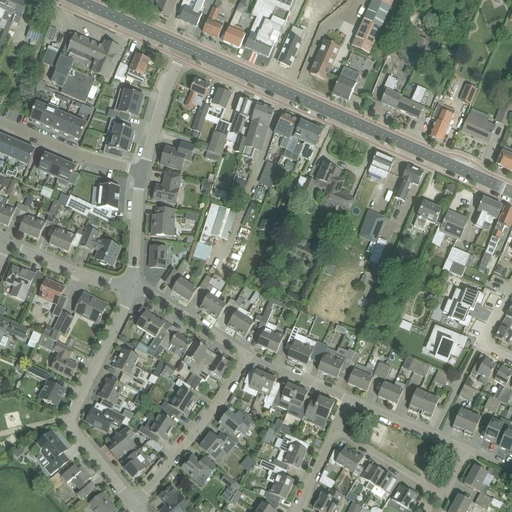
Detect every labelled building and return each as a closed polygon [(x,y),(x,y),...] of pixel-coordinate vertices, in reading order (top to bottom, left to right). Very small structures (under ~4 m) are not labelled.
[(0,44),(0,52),(1,53),(10,27),(11,28),(22,0),(21,0),(10,0),(3,20),(9,22),(0,44)] [(0,18),(3,20),(10,0),(2,0),(0,6),(0,18)] [(11,28),(14,29),(17,30),(24,12),(28,3),(22,0),(11,28)] [(168,18),(173,9),(176,0),(161,0),(156,13),(168,18)] [(189,24),(198,2),(193,0),(192,0),(188,9),(186,8),(180,20),(189,24)] [(199,0),(198,2),(189,24),(197,27),(202,14),(200,13),(205,0),(199,0)] [(245,48),(252,51),(269,58),(273,47),(275,47),(275,48),(290,13),(295,0),(265,0),(264,2),(260,0),(258,0),(252,15),(257,17),(250,34),(251,35),(245,48)] [(373,0),(373,2),(353,45),(370,53),(390,10),(394,0),(373,0)] [(207,24),(203,33),(218,39),(222,30),(223,27),(214,23),(222,5),(216,3),(207,24)] [(236,23),(238,24),(245,7),(240,4),(223,42),(240,49),(246,36),(233,30),(236,23)] [(33,26),(27,38),(32,40),(31,44),(34,46),(33,48),(39,50),(40,48),(41,48),(44,41),(40,40),(44,30),(33,26)] [(293,27),(278,62),(281,64),(280,65),(287,68),(288,66),(290,68),(302,42),(301,41),(305,33),(293,27)] [(44,60),(43,63),(44,64),(56,69),(57,70),(52,82),(64,87),(61,93),(70,97),(83,103),(85,104),(98,75),(108,79),(114,66),(116,59),(117,58),(118,56),(120,49),(106,42),(103,47),(90,42),(71,33),(70,36),(62,55),(48,50),(44,60)] [(407,43),(403,52),(418,58),(420,54),(422,50),(425,51),(430,42),(426,40),(414,34),(409,44),(407,43)] [(453,41),(445,58),(452,61),(460,44),(453,41)] [(340,48),(325,42),(315,65),(330,71),(340,48)] [(149,60),(137,55),(130,71),(131,71),(129,76),(133,78),(133,79),(142,83),(145,77),(143,76),(149,60)] [(396,78),(404,62),(396,58),(388,75),(396,78)] [(28,61),(25,67),(31,69),(34,63),(28,61)] [(128,66),(121,63),(117,73),(123,76),(128,66)] [(325,81),(330,71),(315,65),(310,74),(325,81)] [(344,68),(333,95),(348,102),(352,94),(352,93),(360,75),(344,68)] [(381,103),(396,110),(402,97),(392,93),(398,81),(389,77),(388,80),(383,89),(386,91),(381,103)] [(201,107),(202,104),(202,103),(210,86),(196,80),(191,91),(192,91),(185,106),(192,108),(193,104),(201,107)] [(471,105),(477,89),(466,85),(460,100),(471,105)] [(402,97),(396,110),(419,120),(423,111),(425,107),(419,105),(426,90),(418,87),(416,90),(411,102),(402,97)] [(122,102),(141,107),(144,96),(121,90),(118,100),(122,102)] [(210,107),(208,113),(222,119),(232,95),(219,90),(214,101),(211,100),(210,104),(211,105),(210,107)] [(247,118),(249,112),(252,103),(241,99),(238,108),(230,133),(228,138),(235,140),(244,116),(247,118)] [(138,118),(141,107),(122,102),(118,100),(115,111),(119,113),(117,120),(129,123),(131,116),(138,118)] [(496,122),(507,126),(511,115),(511,105),(504,102),(496,122)] [(40,124),(47,108),(37,103),(30,120),(40,124)] [(197,117),(193,130),(198,132),(201,133),(205,119),(208,113),(210,107),(202,103),(202,104),(201,107),(197,117)] [(50,128),(57,112),(59,108),(49,104),(47,108),(40,124),(50,128)] [(258,104),(255,114),(252,120),(242,156),(253,159),(256,149),(261,151),(268,126),(274,110),(258,104)] [(448,136),(452,128),(449,126),(453,116),(441,111),(430,137),(442,142),(445,134),(448,136)] [(60,132),(67,116),(58,112),(57,112),(50,128),(60,132)] [(279,123),(275,134),(284,138),(280,147),(286,149),(287,148),(294,129),(298,120),(283,114),(279,123)] [(70,137),(77,120),(67,116),(60,132),(70,137)] [(488,143),(491,136),(492,136),(493,134),(492,134),(495,127),(469,116),(463,132),(464,130),(478,136),(477,138),(488,143)] [(80,141),(87,124),(77,120),(70,137),(80,141)] [(134,131),(127,129),(129,123),(117,120),(112,137),(133,143),(135,134),(133,134),(134,131)] [(215,133),(208,152),(221,156),(228,137),(229,133),(232,125),(220,120),(215,133)] [(292,153),(286,150),(283,156),(297,162),(299,156),(312,126),(301,122),(294,138),(298,140),(292,153)] [(323,131),(312,126),(299,156),(307,159),(312,146),(316,147),(323,131)] [(130,151),(133,143),(112,137),(109,136),(104,154),(119,158),(121,152),(127,154),(128,151),(130,151)] [(0,154),(8,158),(15,141),(5,137),(0,148),(0,154)] [(235,153),(242,155),(247,139),(240,137),(235,153)] [(18,162),(25,146),(15,141),(8,158),(18,162)] [(190,161),(194,147),(182,143),(179,151),(166,148),(161,165),(181,170),(184,159),(190,161)] [(28,166),(35,150),(25,146),(18,162),(28,166)] [(511,150),(505,147),(497,165),(511,171),(511,150)] [(208,152),(205,159),(219,163),(221,156),(208,152)] [(394,161),(377,153),(368,173),(386,180),(394,161)] [(49,175),(56,159),(46,154),(39,171),(49,175)] [(59,179),(66,163),(56,159),(49,175),(59,179)] [(75,186),(80,175),(74,173),(76,167),(66,163),(59,179),(57,184),(67,188),(69,184),(75,186)] [(268,163),(261,177),(270,182),(277,167),(271,164),(268,163)] [(320,173),(317,180),(330,185),(327,192),(324,199),(321,206),(335,212),(338,205),(342,207),(341,209),(349,212),(350,210),(354,201),(338,194),(344,181),(335,177),(338,170),(324,164),(320,173)] [(418,186),(419,182),(423,173),(408,167),(395,198),(405,202),(413,184),(418,186)] [(178,190),(181,177),(166,174),(163,187),(157,186),(154,200),(176,205),(179,190),(178,190)] [(301,177),(296,189),(303,192),(303,190),(308,180),(301,177)] [(244,192),(247,182),(237,179),(234,189),(244,192)] [(308,180),(303,190),(311,193),(314,186),(315,182),(308,179),(308,180)] [(11,181),(6,195),(10,197),(13,188),(15,184),(16,183),(11,181)] [(77,201),(72,210),(87,218),(89,214),(113,225),(115,218),(112,217),(112,210),(118,211),(120,187),(101,186),(98,207),(93,206),(78,199),(77,201)] [(71,196),(65,207),(72,210),(77,201),(78,199),(71,196)] [(0,220),(6,206),(9,200),(5,198),(2,204),(0,203),(0,220)] [(481,228),(493,202),(484,198),(477,213),(480,214),(475,226),(481,228)] [(436,222),(441,210),(425,203),(426,201),(425,201),(414,227),(423,231),(427,221),(435,225),(436,222)] [(497,220),(499,216),(503,206),(493,202),(481,228),(488,231),(494,219),(497,220)] [(199,244),(208,247),(212,235),(228,240),(237,213),(212,204),(199,244)] [(16,210),(6,206),(0,220),(0,223),(9,227),(16,210)] [(489,262),(499,239),(499,240),(505,227),(510,229),(511,223),(511,210),(505,207),(501,217),(483,260),(489,262)] [(176,237),(177,229),(174,229),(175,210),(156,209),(156,216),(153,216),(152,235),(176,237)] [(359,237),(376,244),(386,219),(369,213),(359,237)] [(19,232),(29,236),(36,219),(27,215),(19,232)] [(440,224),(431,244),(440,248),(446,234),(459,240),(468,220),(462,217),(460,221),(447,215),(443,225),(440,224)] [(46,223),(36,219),(29,236),(39,240),(46,223)] [(271,223),(263,220),(260,229),(267,232),(271,223)] [(49,245),(59,249),(67,232),(57,228),(49,245)] [(113,267),(121,248),(103,241),(103,243),(97,240),(99,234),(88,229),(81,246),(92,251),(93,249),(101,252),(99,257),(97,257),(96,259),(101,262),(100,263),(107,266),(107,264),(113,267)] [(67,232),(59,249),(69,253),(72,246),(77,249),(83,236),(77,234),(76,236),(67,232)] [(406,233),(401,244),(406,246),(411,235),(406,233)] [(321,238),(319,244),(322,249),(330,248),(333,242),(328,237),(321,238)] [(372,255),(369,262),(377,265),(378,265),(388,242),(379,238),(374,249),(372,255)] [(401,244),(396,255),(406,259),(410,248),(406,246),(401,244)] [(150,268),(166,269),(167,248),(151,247),(150,268)] [(448,257),(443,270),(450,273),(454,263),(453,262),(458,251),(453,249),(449,258),(448,257)] [(458,251),(453,262),(454,263),(465,267),(469,256),(458,251)] [(185,261),(177,273),(182,276),(190,264),(185,261)] [(454,263),(450,273),(462,278),(466,268),(465,267),(454,263)] [(7,283),(14,287),(18,288),(14,298),(24,302),(35,275),(26,271),(25,273),(13,268),(7,283)] [(169,285),(175,277),(177,273),(171,269),(168,273),(163,281),(169,285)] [(205,291),(206,289),(209,285),(212,279),(207,276),(200,287),(205,291)] [(172,291),(181,297),(189,284),(180,278),(172,291)] [(57,305),(61,297),(65,287),(47,280),(43,289),(39,297),(57,305)] [(198,290),(189,284),(181,297),(190,303),(198,290)] [(448,300),(474,310),(476,304),(481,306),(486,295),(475,291),(474,293),(463,289),(462,291),(456,289),(451,301),(448,300)] [(200,309),(209,315),(218,300),(209,295),(200,309)] [(75,313),(89,320),(91,318),(99,322),(107,305),(98,301),(97,303),(83,296),(75,313)] [(263,318),(261,322),(258,329),(256,334),(262,336),(258,345),(267,349),(275,332),(277,327),(267,323),(273,310),(270,309),(274,300),(271,298),(267,308),(263,318)] [(217,321),(223,312),(227,306),(218,300),(209,315),(217,321)] [(448,300),(443,313),(449,315),(448,318),(459,322),(458,325),(468,329),(473,318),(468,316),(470,309),(473,311),(474,310),(448,300)] [(233,318),(227,327),(236,333),(245,318),(249,313),(240,308),(241,305),(236,302),(233,307),(238,310),(237,312),(233,318)] [(57,306),(53,315),(59,318),(63,309),(57,306)] [(137,327),(147,333),(156,319),(151,315),(152,313),(142,307),(135,318),(140,321),(137,327)] [(16,312),(12,321),(20,325),(24,315),(16,312)] [(58,343),(62,334),(65,335),(74,319),(63,313),(50,339),(58,343)] [(250,330),(254,324),(245,318),(236,333),(245,338),(250,330)] [(165,336),(166,334),(172,326),(162,320),(160,322),(156,319),(147,333),(155,338),(146,354),(149,355),(153,357),(153,356),(156,351),(160,345),(161,343),(166,337),(165,336)] [(10,330),(26,337),(29,330),(13,323),(10,330)] [(0,345),(5,348),(9,339),(3,336),(7,327),(0,324),(0,345)] [(435,325),(429,342),(440,347),(436,358),(447,363),(450,355),(459,359),(463,349),(457,347),(462,336),(435,325)] [(49,336),(53,329),(48,326),(44,334),(49,336)] [(166,337),(161,343),(160,345),(164,348),(168,351),(172,345),(185,354),(192,342),(178,333),(179,331),(172,326),(166,337)] [(511,326),(509,331),(502,327),(495,338),(509,346),(511,341),(511,326)] [(294,327),(291,335),(285,349),(291,351),(288,358),(297,362),(305,345),(307,339),(298,335),(300,330),(294,327)] [(35,332),(32,339),(39,342),(42,335),(35,332)] [(275,332),(267,349),(277,353),(281,344),(284,336),(275,332)] [(54,353),(55,351),(60,353),(59,356),(58,356),(52,369),(71,379),(77,366),(67,360),(68,357),(69,358),(73,351),(58,344),(58,343),(44,336),(40,346),(54,353)] [(186,384),(191,387),(211,356),(206,352),(208,349),(196,342),(184,360),(185,364),(192,368),(190,371),(193,373),(186,384)] [(305,345),(297,362),(307,366),(310,359),(315,362),(323,344),(317,342),(316,346),(315,349),(305,345)] [(328,346),(323,344),(315,362),(321,364),(318,371),(328,375),(337,352),(327,349),(328,346)] [(135,367),(139,357),(146,361),(149,355),(146,354),(136,349),(133,354),(122,348),(120,352),(121,353),(119,359),(135,367)] [(343,365),(349,368),(355,352),(349,350),(348,352),(339,349),(337,352),(328,375),(337,379),(343,365)] [(364,374),(366,368),(357,364),(359,358),(361,355),(355,352),(349,368),(354,370),(348,384),(358,388),(364,374)] [(191,387),(195,390),(202,380),(206,382),(211,373),(214,374),(212,378),(212,380),(216,382),(218,382),(220,379),(230,363),(218,356),(216,359),(211,356),(191,387)] [(133,377),(130,383),(142,389),(145,383),(137,380),(142,370),(135,367),(119,359),(116,364),(114,363),(112,367),(133,377)] [(412,363),(408,371),(414,373),(419,362),(413,359),(412,363)] [(471,374),(476,377),(478,374),(482,376),(479,382),(485,386),(488,381),(493,371),(496,366),(485,360),(481,367),(476,364),(471,374)] [(419,362),(414,373),(420,376),(425,364),(419,362)] [(21,364),(18,363),(16,369),(23,372),(24,371),(26,372),(28,368),(25,367),(26,365),(21,363),(21,364)] [(374,375),(380,378),(385,380),(391,367),(385,365),(380,363),(374,375)] [(425,364),(420,376),(425,378),(429,371),(430,367),(425,364)] [(47,373),(30,365),(27,372),(44,380),(47,373)] [(173,375),(176,370),(168,365),(164,370),(173,375)] [(498,401),(510,378),(511,375),(511,372),(502,367),(498,374),(493,371),(488,381),(494,384),(495,381),(501,385),(493,399),(498,401)] [(374,372),(366,368),(364,374),(358,388),(367,393),(373,378),(371,378),(374,372)] [(249,388),(259,392),(267,375),(256,371),(255,373),(250,371),(244,383),(250,386),(249,388)] [(439,371),(436,376),(448,382),(450,376),(441,372),(439,371)] [(272,407),(273,405),(281,384),(276,382),(277,379),(267,375),(259,392),(267,396),(264,402),(265,404),(272,407)] [(434,380),(434,382),(436,383),(445,387),(448,382),(436,376),(434,380)] [(120,396),(125,387),(107,378),(105,382),(107,383),(104,388),(120,396)] [(511,379),(510,378),(498,401),(506,405),(511,394),(511,379)] [(182,389),(177,398),(192,407),(195,402),(196,403),(199,399),(188,392),(191,387),(186,384),(179,380),(176,385),(182,389)] [(40,398),(48,402),(57,407),(65,390),(48,382),(40,398)] [(127,388),(132,390),(139,394),(142,389),(130,383),(127,388)] [(378,397),(388,401),(394,387),(384,383),(378,397)] [(288,411),(291,406),(298,388),(288,384),(287,387),(281,384),(273,405),(288,411)] [(464,385),(459,397),(464,399),(470,388),(465,385),(464,385)] [(394,387),(388,401),(397,405),(403,391),(394,387)] [(98,397),(103,400),(100,405),(109,409),(112,411),(115,406),(121,409),(125,399),(120,396),(104,388),(101,394),(99,393),(98,397)] [(298,388),(291,406),(299,409),(296,416),(297,419),(303,421),(304,417),(313,398),(307,395),(308,393),(298,388)] [(470,388),(464,399),(468,401),(469,402),(475,390),(473,389),(471,388),(470,388)] [(420,410),(421,411),(428,395),(417,390),(408,410),(418,414),(420,410)] [(439,400),(428,395),(421,411),(422,411),(421,415),(431,420),(439,400)] [(313,398),(304,417),(312,420),(311,424),(323,429),(326,421),(334,403),(319,397),(318,400),(313,398)] [(489,397),(484,409),(489,412),(495,400),(489,397)] [(189,412),(192,407),(177,398),(171,406),(187,417),(190,413),(189,412)] [(495,400),(489,412),(494,414),(500,403),(495,400)] [(120,429),(122,424),(128,427),(130,423),(131,421),(126,417),(112,411),(109,409),(106,415),(93,409),(86,423),(108,433),(112,425),(120,429)] [(463,430),(464,430),(471,413),(461,409),(452,429),(461,433),(463,430)] [(243,415),(243,416),(239,413),(235,417),(229,413),(219,424),(233,435),(238,429),(244,435),(253,424),(243,415)] [(481,418),(471,413),(464,430),(465,431),(464,434),(473,438),(481,418)] [(178,425),(169,419),(161,414),(156,423),(171,433),(174,428),(175,428),(178,425)] [(492,420),(484,439),(495,444),(498,437),(503,439),(508,428),(510,423),(501,419),(499,423),(492,420)] [(168,438),(171,433),(150,420),(145,428),(142,426),(139,432),(151,440),(157,443),(160,438),(167,442),(169,439),(168,438)] [(127,428),(115,438),(110,442),(114,446),(109,450),(118,460),(125,455),(128,452),(134,447),(129,440),(134,436),(127,428)] [(503,439),(500,447),(511,452),(511,449),(511,430),(508,428),(503,439)] [(289,436),(293,438),(295,439),(298,432),(292,430),(289,436)] [(52,432),(44,439),(37,444),(42,450),(40,454),(49,464),(44,469),(51,476),(69,461),(63,454),(68,450),(62,443),(62,444),(61,444),(60,443),(58,442),(58,440),(52,432)] [(211,434),(200,447),(215,460),(222,451),(227,454),(235,444),(230,440),(222,434),(217,439),(211,434)] [(286,453),(303,461),(307,451),(291,444),(293,438),(286,435),(279,450),(286,453)] [(151,440),(147,444),(159,452),(163,447),(157,443),(151,440)] [(336,463),(345,469),(354,453),(349,450),(350,448),(346,446),(341,454),(335,450),(329,463),(334,466),(336,463)] [(145,468),(149,464),(138,451),(131,457),(128,459),(124,463),(127,468),(125,470),(134,480),(136,478),(138,478),(142,474),(142,473),(146,469),(145,468)] [(303,461),(286,453),(282,462),(275,459),(272,465),(277,467),(287,472),(290,466),(299,470),(303,461)] [(357,480),(359,476),(364,468),(359,465),(364,457),(360,455),(359,457),(354,453),(345,469),(353,474),(352,477),(357,480)] [(193,456),(182,469),(196,481),(202,486),(208,479),(217,468),(205,458),(201,463),(193,456)] [(255,462),(248,456),(243,462),(251,469),(255,462)] [(267,481),(273,483),(290,491),(294,481),(285,477),(287,472),(277,467),(272,465),(262,461),(260,466),(270,471),(268,475),(269,475),(267,481)] [(361,478),(369,483),(366,488),(372,492),(385,471),(381,468),(380,470),(369,464),(361,478)] [(81,501),(97,489),(92,483),(91,484),(89,481),(91,478),(82,467),(78,470),(75,466),(62,477),(68,484),(72,481),(81,492),(77,495),(81,501)] [(488,474),(483,471),(475,466),(470,475),(483,483),(488,474)] [(491,475),(503,482),(506,477),(494,470),(491,475)] [(385,471),(372,492),(382,499),(385,493),(390,496),(398,481),(388,475),(389,473),(385,471)] [(226,475),(221,481),(231,489),(236,483),(226,475)] [(465,485),(473,489),(478,492),(483,483),(470,475),(465,485)] [(273,483),(269,493),(266,492),(261,490),(259,495),(267,499),(271,500),(279,504),(281,498),(286,500),(290,491),(273,483)] [(178,495),(176,492),(169,485),(156,497),(157,497),(160,495),(167,503),(159,511),(185,511),(190,507),(179,495),(178,495)] [(411,492),(400,486),(392,500),(407,509),(413,500),(415,501),(419,494),(412,490),(411,492)] [(314,509),(320,511),(331,511),(335,505),(338,507),(344,497),(339,494),(330,490),(327,496),(322,494),(314,509)] [(238,492),(234,497),(239,500),(242,495),(238,492)] [(104,493),(98,498),(96,497),(93,500),(94,502),(91,504),(97,511),(116,511),(108,502),(110,501),(104,493)] [(478,499),(490,505),(499,510),(503,504),(494,499),(493,500),(481,494),(478,499)] [(454,504),(467,511),(472,502),(468,500),(459,495),(454,504)] [(231,502),(235,505),(239,500),(234,497),(231,502)] [(263,503),(256,511),(276,511),(275,511),(280,504),(279,504),(271,500),(267,499),(264,504),(263,503)] [(478,499),(475,504),(487,511),(490,505),(478,499)] [(352,503),(349,511),(351,511),(360,511),(362,507),(352,503)]
